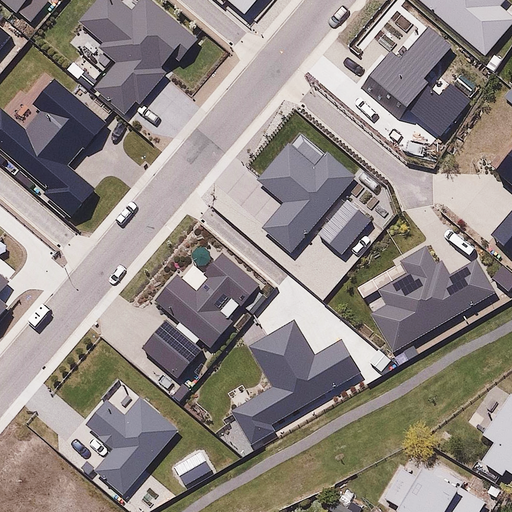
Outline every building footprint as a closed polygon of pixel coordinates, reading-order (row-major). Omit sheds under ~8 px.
[(0,0),(0,4),(18,18),(31,0),(0,0)] [(108,0),(97,0),(75,29),(117,63),(96,93),(126,121),(192,47),(141,0),(130,15),(108,0)] [(224,0),(239,11),(248,0),(224,0)] [(500,0),(415,0),(482,63),(511,28),(511,27),(495,16),(505,4),(500,0)] [(411,20),(353,81),(415,137),(455,97),(438,80),(424,94),(400,76),(437,40),(411,20)] [(0,113),(0,154),(65,210),(90,180),(59,156),(98,116),(44,73),(23,95),(40,108),(22,131),(0,113)] [(284,207),(266,232),(289,252),(350,179),(327,160),(315,174),(285,150),(256,184),(284,207)] [(511,194),(511,220),(492,245),(511,260),(511,158),(494,180),(511,194)] [(346,206),(314,241),(335,259),(367,220),(346,206)] [(386,312),(375,320),(388,351),(493,294),(477,265),(447,282),(429,249),(405,262),(415,278),(378,298),(386,312)] [(146,347),(179,378),(230,322),(218,310),(233,293),(245,303),(261,288),(223,255),(209,272),(216,279),(200,295),(178,275),(157,299),(173,316),(146,347)] [(278,388),(237,410),(250,434),(360,375),(343,344),(317,357),(299,324),(256,347),(278,388)] [(107,400),(87,424),(118,451),(95,479),(123,502),(182,434),(146,401),(127,417),(107,400)] [(507,481),(511,474),(511,400),(486,438),(499,447),(486,466),(507,481)] [(382,497),(405,511),(496,511),(499,509),(468,490),(472,485),(437,463),(434,469),(415,457),(408,469),(401,465),(382,497)]
